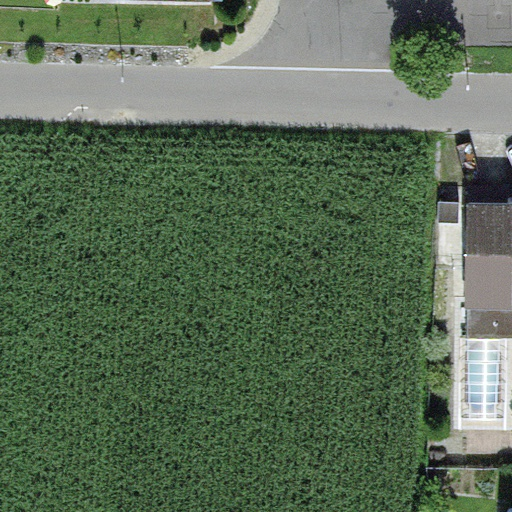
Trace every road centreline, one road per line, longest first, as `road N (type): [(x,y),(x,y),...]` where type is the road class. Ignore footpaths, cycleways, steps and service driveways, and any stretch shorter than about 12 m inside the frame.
road 1 (unclassified): [(0,89),(308,97)]
road 2 (unclassified): [(308,97),(511,103)]
